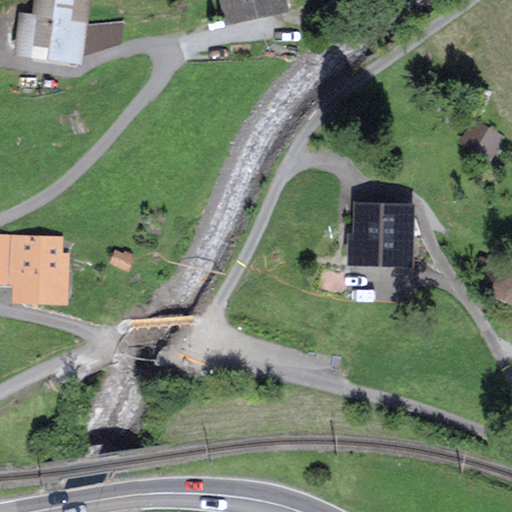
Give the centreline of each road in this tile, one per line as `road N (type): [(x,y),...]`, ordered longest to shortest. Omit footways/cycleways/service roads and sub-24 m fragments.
road 1 (residential): [(0,390),(58,362),(120,349),(356,391),(511,446)]
road 2 (secondary): [(299,511),(200,493),(35,511)]
